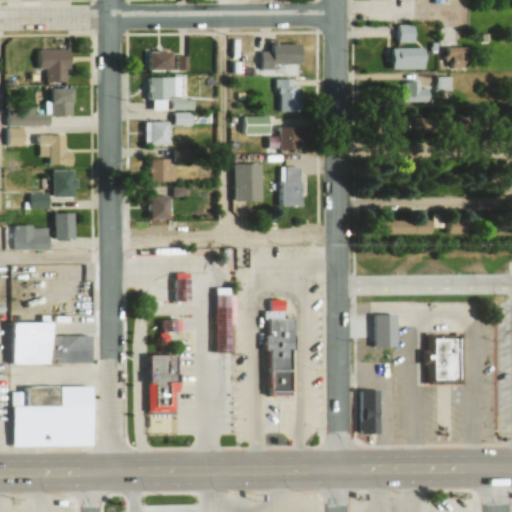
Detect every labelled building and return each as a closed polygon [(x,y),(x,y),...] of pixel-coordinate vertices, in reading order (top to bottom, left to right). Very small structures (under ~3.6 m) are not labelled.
[(414,42),(414,23),(395,23),(395,42),(414,42)] [(258,51),(258,69),(282,69),(282,64),(301,64),(301,43),(269,43),(269,51),(258,51)] [(467,68),(467,46),(448,46),(448,68),(467,68)] [(424,68),(424,47),(392,47),(392,68),(424,68)] [(36,49),(36,71),(43,71),(43,81),(68,81),(68,49),(36,49)] [(172,70),(171,51),(148,51),(148,70),(172,70)] [(181,99),(181,76),(148,76),(148,99),(170,99),(170,109),(192,109),(192,99),(181,99)] [(450,76),(438,76),(438,89),(450,89),(450,76)] [(293,84),(293,78),(275,78),(275,112),(301,112),(301,84),(293,84)] [(427,101),(427,81),(403,81),(403,101),(427,101)] [(72,115),(72,88),(49,88),(49,115),(72,115)] [(190,113),(173,113),(173,124),(190,124),(190,113)] [(167,121),(143,121),(143,144),(167,144),(167,121)] [(300,126),(277,126),(277,150),(300,150),(300,126)] [(63,134),(37,134),(37,157),(47,157),(47,165),(71,165),(71,150),(63,150),(63,134)] [(149,159),(149,181),(174,181),(173,158),(149,159)] [(279,166),(279,204),(299,204),(299,166),(279,166)] [(74,196),(74,170),(51,170),(51,196),(74,196)] [(47,208),(47,193),(30,193),(30,208),(47,208)] [(168,195),(148,195),(148,216),(168,216),(168,195)] [(73,212),(54,212),(54,237),(73,237),(73,212)] [(380,219),(380,233),(430,233),(430,219),(380,219)] [(464,232),(464,219),(445,219),(445,232),(464,232)] [(13,248),(47,248),(47,227),(29,227),(29,235),(13,235),(13,248)] [(174,300),(189,300),(189,271),(174,271),(174,300)] [(231,351),(231,294),(213,294),(214,351),(231,351)] [(282,299),(270,299),(270,315),(282,315),(282,299)] [(292,317),(266,317),(267,394),(292,394),(292,317)] [(50,321),(8,321),(8,363),(91,362),(90,334),(50,334),(50,321)] [(460,383),(459,333),(423,333),(424,383),(460,383)] [(146,411),(177,411),(177,354),(146,354),(146,411)] [(9,446),(9,385),(88,386),(88,446),(9,446)] [(357,432),(377,432),(377,388),(357,388),(357,432)] [(188,511),(189,497),(167,497),(167,511),(188,511)]
